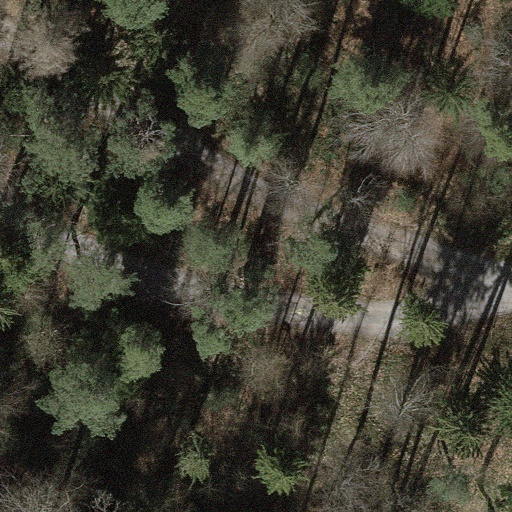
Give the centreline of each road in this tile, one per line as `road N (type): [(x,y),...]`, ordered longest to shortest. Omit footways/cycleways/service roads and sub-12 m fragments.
road 1 (track): [(511,283),(226,169),(0,39)]
road 2 (track): [(511,293),(417,326),(193,297),(0,217)]
